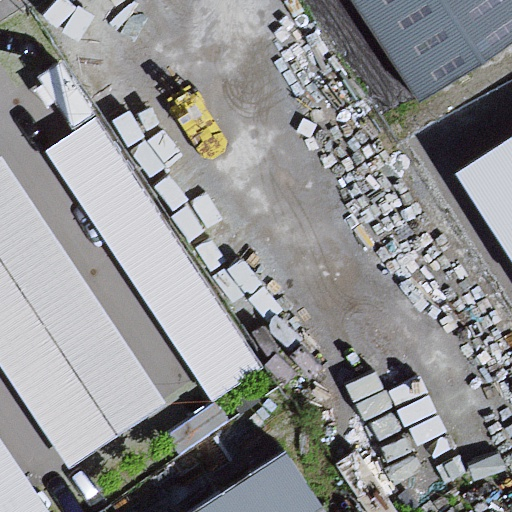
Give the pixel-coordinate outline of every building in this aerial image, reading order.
[(511,0),(364,0),(426,94),(511,37),(511,0)] [(79,127),(51,145),(216,395),(266,362),(66,57),(43,73),(79,127)] [(7,151),(0,155),(0,351),(73,462),(171,397),(7,151)] [(0,426),(0,511),(53,511),(56,510),(0,426)] [(311,511),(270,452),(181,511),(311,511)]
